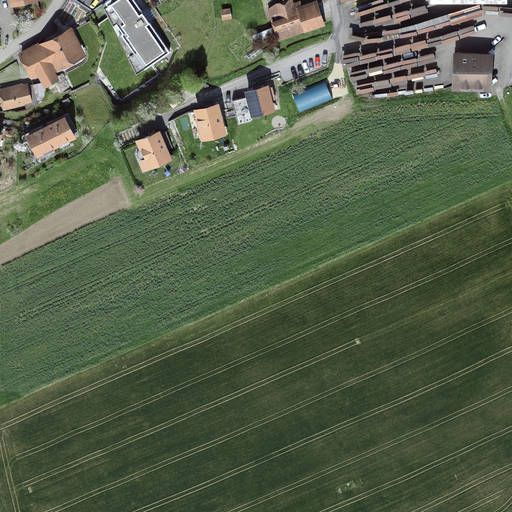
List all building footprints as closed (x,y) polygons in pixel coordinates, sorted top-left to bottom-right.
[(170,51),(134,0),(106,0),(105,1),(119,21),(116,23),(123,32),(121,34),(145,68),(170,51)] [(403,51),(412,58),(468,21),(464,15),(373,34),(379,26),(410,19),(406,3),(417,1),(416,0),(340,0),(341,1),(356,2),(355,16),(369,17),(359,24),(361,34),(348,36),(350,44),(363,54),(343,58),(345,68),(399,57),(403,51)] [(277,6),(268,10),(278,40),(321,26),(314,4),(301,9),(300,2),(293,5),(292,2),(277,6)] [(270,28),(254,35),(256,42),(273,35),(270,28)] [(68,34),(21,57),(29,74),(38,69),(46,83),(55,78),(48,64),(57,60),(59,63),(78,53),(68,34)] [(458,52),(457,85),(487,86),(488,53),(458,52)] [(352,74),(352,82),(356,82),(357,92),(376,91),(377,95),(390,94),(389,79),(368,80),(367,73),(352,74)] [(36,99),(37,104),(43,101),(45,95),(46,83),(33,84),(2,92),(6,106),(36,99)] [(249,96),(232,100),(238,124),(261,119),(259,112),(272,108),(267,87),(248,92),(249,96)] [(217,105),(196,110),(203,137),(224,132),(217,105)] [(64,118),(46,127),(56,145),(73,137),(64,118)] [(38,154),(56,145),(46,127),(28,135),(38,154)] [(169,158),(158,132),(138,140),(142,149),(138,150),(137,154),(138,157),(142,159),(145,157),(149,166),(169,158)]
